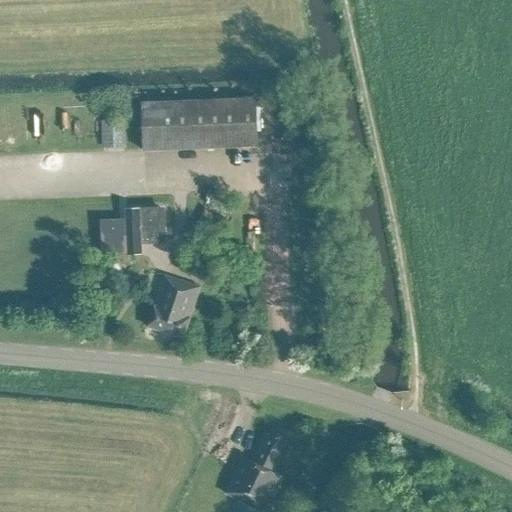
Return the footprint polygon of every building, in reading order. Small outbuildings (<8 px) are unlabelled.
[(143,149),(256,145),(255,96),(142,101),(143,149)] [(104,145),(126,144),(126,115),(103,116),(104,145)] [(103,252),(139,251),(138,241),(164,240),(162,208),(126,209),(127,219),(102,220),(103,252)] [(218,254),(190,244),(182,267),(211,277),(218,254)] [(182,337),(199,285),(163,274),(158,291),(160,292),(157,300),(155,299),(146,325),(182,337)] [(286,438),(271,429),(268,433),(264,431),(250,459),(243,455),(224,491),(263,511),(282,475),(272,471),(279,458),(277,457),(286,438)] [(308,487),(294,479),(286,492),(301,501),(308,487)]
